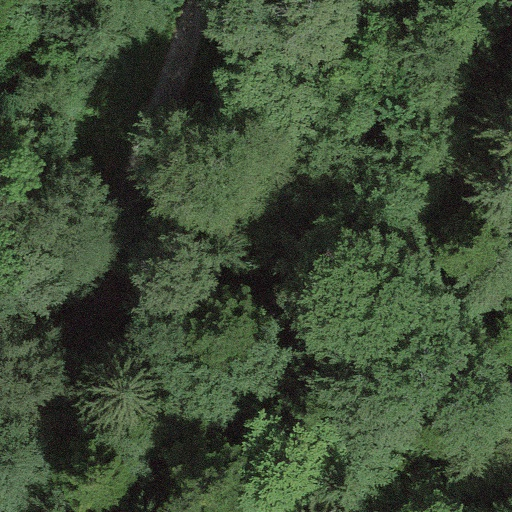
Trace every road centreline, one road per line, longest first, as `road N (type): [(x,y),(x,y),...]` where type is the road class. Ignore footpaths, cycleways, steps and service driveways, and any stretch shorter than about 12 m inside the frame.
road 1 (track): [(20,511),(204,0)]
road 2 (track): [(467,511),(458,276),(511,118)]
